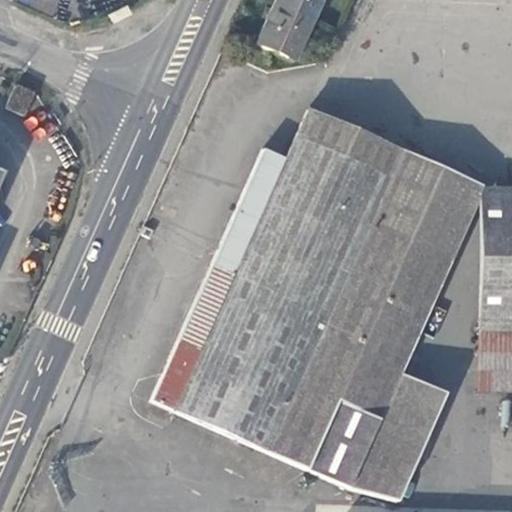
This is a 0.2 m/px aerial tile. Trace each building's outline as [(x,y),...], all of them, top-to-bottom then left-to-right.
[(295,59),(322,0),(275,0),(255,42),(295,59)] [(23,114),(33,89),(14,81),(6,105),(23,114)] [(477,188),(306,111),(285,156),(266,149),(151,400),(343,487),(396,500),(409,460),(366,445),(399,371),(477,188)] [(511,187),(477,188),(477,392),(511,391),(511,187)] [(409,460),(433,390),(399,371),(366,445),(409,460)]
